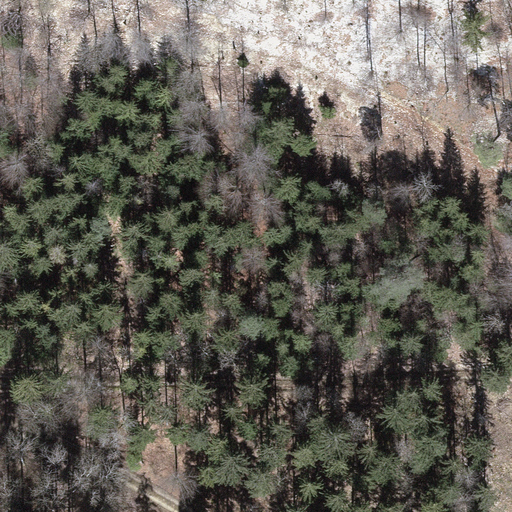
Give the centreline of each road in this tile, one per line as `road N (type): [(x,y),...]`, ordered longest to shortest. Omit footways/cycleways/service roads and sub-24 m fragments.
road 1 (track): [(0,377),(511,369)]
road 2 (track): [(511,187),(284,53),(98,0)]
road 3 (track): [(194,511),(144,480),(0,421)]
